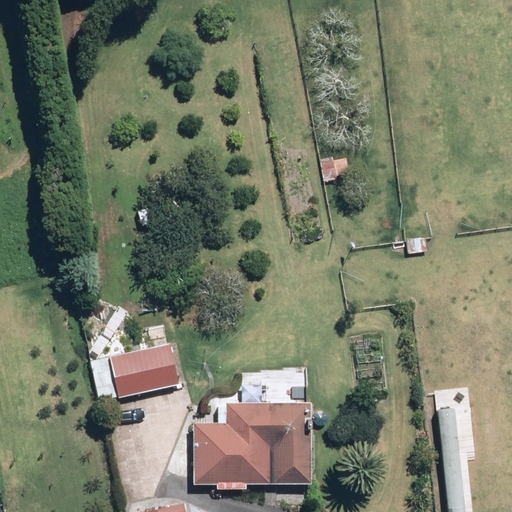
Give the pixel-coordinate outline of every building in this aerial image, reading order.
[(339,174),(350,173),(347,157),(338,159),(337,152),(321,155),(325,181),(340,179),(339,174)] [(173,334),(171,321),(150,325),(152,338),(173,334)] [(185,379),(176,339),(94,358),(103,397),(185,379)] [(224,419),(199,419),(199,481),(222,481),(222,486),(252,486),(252,481),(318,480),(319,399),(233,398),(233,402),(224,402),(224,419)] [(0,511),(10,511),(0,452),(0,451),(0,511)] [(193,511),(190,497),(132,510),(132,511),(193,511)]
